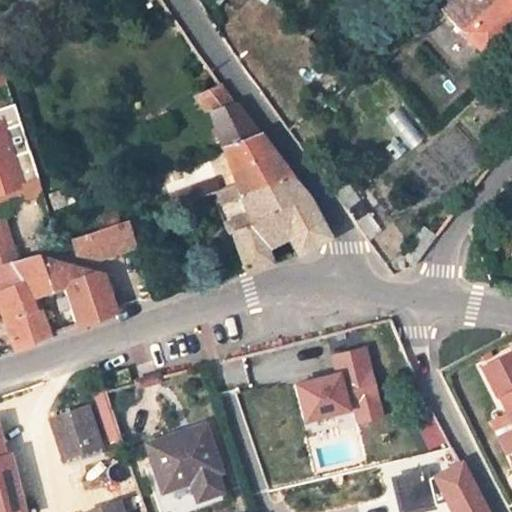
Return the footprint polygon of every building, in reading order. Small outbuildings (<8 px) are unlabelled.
[(444,16),(482,55),(511,25),(511,0),(454,0),(439,11),(444,16)] [(211,111),(234,102),(220,84),(195,97),(208,111),(211,111)] [(211,111),(222,144),(255,131),(234,102),(211,111)] [(0,192),(17,187),(38,180),(13,104),(0,107),(0,192)] [(222,144),(236,183),(238,194),(290,176),(269,150),(255,131),(222,144)] [(304,194),(290,176),(238,194),(236,183),(219,189),(210,192),(213,200),(220,197),(230,223),(224,225),(227,232),(229,231),(243,271),(268,263),(262,248),(286,236),(296,254),(325,237),(324,232),(304,194)] [(210,192),(219,189),(215,179),(168,195),(171,205),(210,192)] [(17,187),(19,193),(21,199),(41,193),(38,180),(17,187)] [(0,199),(19,193),(17,187),(0,192),(0,199)] [(0,234),(3,245),(9,244),(2,220),(0,220),(0,234)] [(122,222),(65,241),(70,256),(92,256),(128,245),(122,222)] [(3,245),(0,234),(0,264),(14,260),(9,244),(3,245)] [(43,339),(29,300),(45,295),(50,293),(39,263),(36,254),(14,260),(0,264),(0,311),(13,350),(43,339)] [(39,263),(50,293),(54,291),(63,288),(76,326),(114,312),(104,286),(99,275),(83,281),(79,269),(47,259),(39,263)] [(83,281),(99,275),(79,269),(83,281)] [(117,308),(109,284),(104,286),(114,312),(117,308)] [(336,374),(294,384),(303,420),(353,407),(357,421),(379,416),(362,348),(331,356),(336,374)] [(482,368),(506,414),(511,426),(511,353),(482,368)] [(128,380),(125,369),(104,375),(107,386),(128,380)] [(62,459),(96,447),(83,407),(49,418),(62,459)] [(506,452),(511,449),(511,426),(506,414),(491,422),(506,452)] [(447,439),(435,416),(418,426),(429,448),(447,439)] [(214,473),(219,471),(203,424),(144,443),(160,491),(188,481),(194,499),(219,490),(214,473)] [(0,511),(25,511),(11,455),(7,456),(0,427),(0,511)] [(485,511),(460,463),(460,462),(437,474),(451,502),(456,511),(485,511)] [(406,511),(451,502),(437,474),(428,479),(426,471),(392,479),(400,511),(406,511)] [(117,511),(115,503),(89,511),(117,511)]
